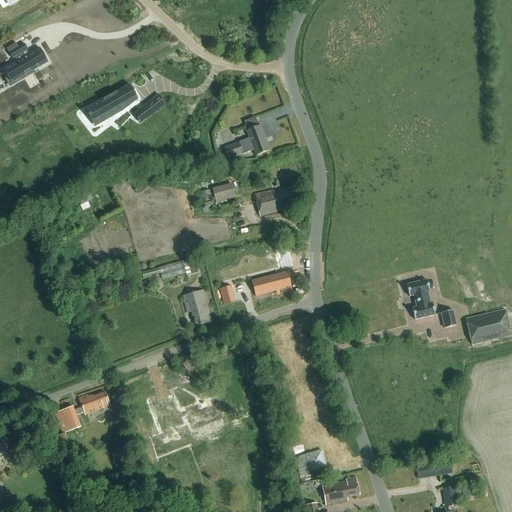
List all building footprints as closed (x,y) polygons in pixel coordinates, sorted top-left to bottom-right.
[(4,0),(9,8),(23,0),(4,0)] [(207,2),(193,15),(208,31),(222,19),(207,2)] [(14,59),(16,58),(17,59),(18,61),(4,68),(9,77),(6,79),(11,87),(37,72),(36,70),(50,62),(41,47),(30,54),(28,50),(30,50),(26,43),(10,52),(14,59)] [(182,90),(188,79),(170,69),(164,80),(182,90)] [(95,127),(121,113),(137,100),(128,85),(85,110),(95,127)] [(157,95),(132,114),(140,124),(165,105),(157,95)] [(270,151),(265,139),(260,126),(246,132),(249,139),(239,143),(243,154),(253,150),(255,157),(270,151)] [(239,143),(224,149),(228,160),(243,154),(239,143)] [(232,184),(212,189),(216,204),(235,199),(232,184)] [(277,208),(295,204),(291,187),(273,192),(273,191),(255,195),(260,217),(278,212),(277,208)] [(87,190),(77,195),(80,201),(82,205),(87,202),(92,199),(90,195),(87,190)] [(201,193),(203,202),(212,200),(210,191),(201,193)] [(82,205),(79,206),(82,211),(89,207),(87,202),(82,205)] [(220,254),(226,286),(239,283),(234,263),(262,258),(259,246),(220,254)] [(286,254),(287,266),(296,265),(295,253),(286,254)] [(159,268),(162,280),(186,273),(187,277),(193,275),(199,273),(195,261),(183,265),(182,262),(159,268)] [(266,280),(265,276),(256,278),(255,276),(249,277),(251,287),(258,285),(260,296),(275,292),(276,296),(292,292),(287,273),(268,278),(268,279),(266,280)] [(425,293),(429,292),(427,280),(406,285),(409,297),(413,296),(416,307),(412,308),(415,320),(435,315),(432,303),(428,304),(425,293)] [(231,287),(219,290),(223,305),(235,302),(231,287)] [(195,327),(211,323),(203,291),(182,297),(187,313),(191,312),(195,327)] [(453,310),(441,313),(445,328),(456,326),(453,310)] [(505,310),(465,319),(472,345),(511,336),(505,310)] [(77,416),(83,413),(84,416),(109,406),(104,393),(93,398),(92,397),(88,398),(88,396),(78,400),(81,408),(75,411),(73,407),(55,414),(62,433),(81,426),(77,416)] [(201,406),(172,417),(175,427),(179,438),(225,420),(224,416),(216,397),(200,404),(201,406)] [(65,433),(59,436),(63,447),(69,445),(65,433)] [(0,453),(8,450),(3,436),(0,436),(0,511),(1,511),(0,505),(1,505),(0,500),(0,453)] [(314,471),(331,467),(327,449),(310,453),(314,471)] [(416,465),(418,479),(452,474),(450,460),(416,465)] [(347,498),(359,495),(356,478),(345,480),(346,482),(322,487),(326,506),(347,502),(347,498)] [(442,489),(445,507),(457,505),(456,499),(461,498),(460,489),(455,490),(454,487),(442,489)] [(318,511),(317,503),(306,506),(306,511),(318,511)]
